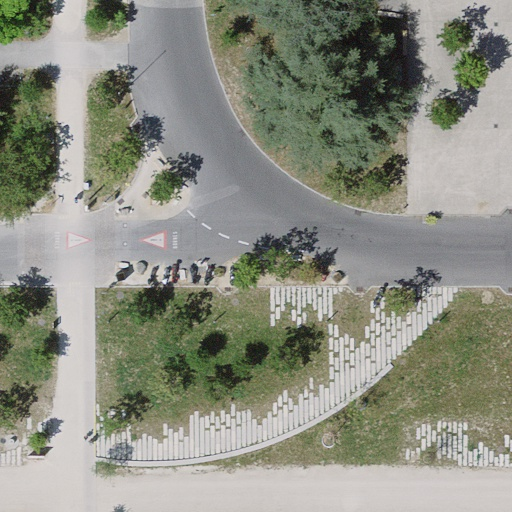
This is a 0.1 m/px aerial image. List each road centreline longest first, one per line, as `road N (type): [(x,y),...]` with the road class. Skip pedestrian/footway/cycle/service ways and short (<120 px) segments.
road 1 (unclassified): [(252,191),(359,239),(408,248),(511,248)]
road 2 (unclassified): [(252,191),(214,154),(177,93),(165,0)]
